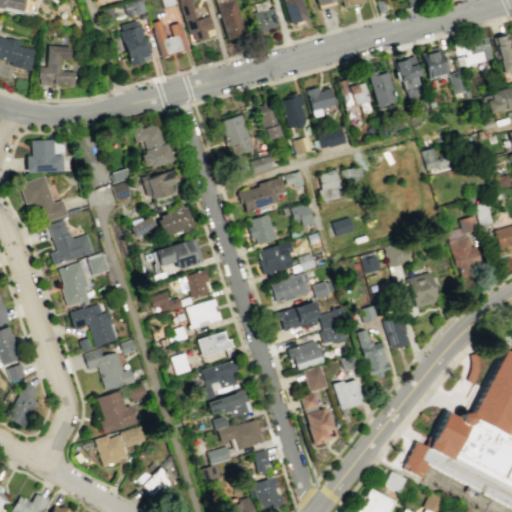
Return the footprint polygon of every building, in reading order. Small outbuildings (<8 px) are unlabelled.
[(22,0),(19,12),(0,8),(0,0),(22,0)] [(130,16),(126,3),(137,0),(141,0),(144,12),(130,16)] [(194,20),(207,16),(213,35),(189,41),(177,0),(190,0),(192,4),(189,4),(194,20)] [(215,3),(225,0),(233,0),(244,36),(226,41),(215,3)] [(281,0),(299,0),(305,18),(289,23),(281,0)] [(339,0),(362,0),(363,2),(342,8),(339,0)] [(251,13),(271,8),(276,26),(256,32),(251,13)] [(117,32),(120,31),(119,25),(134,21),(136,27),(140,26),(148,56),(141,58),(142,62),(127,66),(117,32)] [(168,25),(177,23),(185,51),(176,53),(175,51),(168,53),(169,55),(160,58),(150,23),(159,21),(164,39),(171,37),(168,25)] [(461,64),(459,53),(453,55),(450,44),(456,42),(483,35),(488,57),(461,64)] [(491,38),(501,36),(507,58),(511,57),(511,68),(499,72),(491,38)] [(0,61),(8,63),(7,66),(27,71),(32,50),(16,46),(17,42),(0,37),(0,61)] [(37,67),(44,67),(45,46),(68,48),(68,60),(58,59),(58,71),(72,72),(71,86),(36,84),(37,67)] [(416,53),(435,47),(443,74),(425,79),(416,53)] [(391,57),(410,53),(415,73),(412,74),(415,87),(413,88),(414,94),(404,96),(403,91),(400,92),(391,57)] [(363,72),(381,67),(390,99),(372,104),(363,72)] [(445,73),(456,71),(460,90),(450,92),(445,73)] [(335,79),(357,72),(368,108),(359,110),(356,100),(342,105),(335,79)] [(309,108),(303,87),(315,83),(317,89),(328,86),(332,101),(309,108)] [(489,99),(487,91),(511,84),(511,104),(487,112),(484,100),(489,99)] [(287,126),(279,99),(295,94),(303,121),(287,126)] [(254,107),(267,103),(277,135),(264,139),(254,107)] [(238,111),(250,146),(231,152),(220,117),(238,111)] [(391,131),(387,119),(398,115),(402,127),(391,131)] [(128,126),(138,123),(139,126),(154,121),(161,140),(164,139),(169,157),(146,164),(145,161),(141,163),(137,152),(142,150),(141,147),(143,146),(140,137),(132,140),(128,126)] [(317,147),(313,133),(338,126),(343,142),(326,147),(325,145),(317,147)] [(289,139),(303,135),(308,148),(294,153),(289,139)] [(28,153),(28,137),(51,137),(51,152),(60,152),(61,168),(24,169),(23,153),(28,153)] [(270,160),(266,147),(274,145),(278,157),(270,160)] [(418,149),(430,145),(434,157),(440,156),(442,162),(424,168),(418,149)] [(270,165),(250,171),(247,159),(266,153),(270,165)] [(338,169),(359,164),(361,175),(340,180),(338,169)] [(107,172),(124,167),(127,176),(110,182),(107,172)] [(140,183),(144,195),(149,193),(150,197),(170,191),(168,183),(175,181),(171,167),(143,176),(145,181),(140,183)] [(334,167),(341,194),(321,199),(314,171),(334,167)] [(281,173),(297,168),(301,183),(291,186),(290,181),(284,183),(281,173)] [(16,182),(41,173),(51,201),(60,198),(65,212),(36,221),(29,199),(23,201),(16,182)] [(234,190),(257,184),(256,180),(277,174),(282,189),(273,191),(276,200),(243,209),(240,201),(237,201),(234,190)] [(494,189),(490,178),(504,174),(507,185),(494,189)] [(108,184),(122,180),(126,193),(112,198),(108,184)] [(287,206),(304,200),(311,221),(300,225),(298,218),(292,220),(287,206)] [(478,224),(472,203),(484,200),(490,221),(478,224)] [(160,234),(155,217),(159,216),(157,211),(179,204),(180,207),(185,205),(191,225),(160,234)] [(273,238),(255,243),(253,236),(249,237),(246,226),(249,225),(247,218),(265,212),(273,238)] [(127,226),(147,213),(152,222),(132,234),(127,226)] [(460,231),(456,217),(471,214),(474,228),(460,231)] [(329,221),(347,215),(352,229),(333,235),(329,221)] [(50,265),(89,251),(83,233),(68,238),(61,219),(44,225),(53,250),(46,252),(50,265)] [(492,228),(511,222),(511,242),(497,246),(492,228)] [(287,228),(297,225),(300,232),(290,236),(287,228)] [(308,242),(305,234),(315,230),(318,239),(308,242)] [(469,245),(473,244),(478,260),(469,263),(472,271),(459,275),(456,264),(453,265),(445,239),(465,233),(469,245)] [(151,247),(189,235),(197,259),(175,266),(172,257),(156,262),(151,247)] [(256,248),(263,272),(286,265),(285,261),(288,260),(284,245),(280,247),(278,242),(256,248)] [(388,265),(383,247),(402,242),(407,260),(388,265)] [(299,269),(295,255),(308,251),(313,264),(299,269)] [(358,257),(374,252),(378,266),(362,271),(358,257)] [(84,258),(100,253),(105,269),(89,274),(84,258)] [(55,268),(77,261),(85,286),(81,287),(85,299),(63,306),(57,288),(60,287),(59,284),(60,283),(55,268)] [(181,274),(202,268),(205,279),(203,280),(206,290),(188,296),(181,274)] [(273,300),(306,290),(304,280),(306,280),(304,270),(290,274),(290,273),(268,279),(273,300)] [(406,276),(427,270),(435,300),(414,306),(406,276)] [(326,291),(327,293),(313,297),(309,283),(323,279),(324,282),(329,280),(332,289),(326,291)] [(165,299),(176,295),(178,304),(160,310),(158,304),(149,306),(146,294),(162,290),(165,299)] [(181,306),(211,297),(217,317),(188,327),(181,306)] [(276,310),(311,298),(316,313),(312,314),(314,322),(304,325),(303,322),(282,329),(276,310)] [(99,312),(106,309),(109,320),(107,321),(113,337),(93,343),(87,324),(72,328),(67,311),(96,301),(99,312)] [(356,308),(370,303),(374,317),(360,321),(356,308)] [(319,327),(316,315),(330,311),(329,308),(339,305),(344,321),(319,327)] [(379,318),(397,312),(406,340),(388,346),(379,318)] [(317,330),(338,323),(343,338),(331,343),(330,339),(321,342),(317,330)] [(167,342),(163,330),(180,324),(184,336),(167,342)] [(0,326),(5,325),(17,357),(0,362),(0,326)] [(368,344),(378,341),(387,372),(367,378),(354,331),(364,328),(368,344)] [(201,356),(195,338),(220,329),(226,347),(201,356)] [(75,339),(85,336),(88,346),(79,349),(75,339)] [(117,342),(129,338),(132,349),(120,353),(117,342)] [(284,348),(314,338),(321,360),(294,368),(291,358),(288,359),(284,348)] [(467,413),(501,348),(509,353),(511,347),(511,417),(508,425),(511,427),(511,509),(424,464),(418,476),(399,467),(413,441),(424,447),(443,411),(454,417),(457,412),(462,410),(467,413)] [(120,369),(127,367),(131,379),(102,388),(95,365),(86,368),(81,353),(98,348),(100,355),(114,351),(120,369)] [(173,372),(168,354),(181,351),(186,369),(173,372)] [(197,369),(231,358),(235,370),(231,372),(234,381),(210,388),(208,381),(202,383),(197,369)] [(2,368),(17,363),(22,375),(7,381),(2,368)] [(307,390),(300,370),(320,364),(326,384),(307,390)] [(330,384),(352,377),(359,401),(338,408),(330,384)] [(122,387),(139,381),(144,395),(127,401),(122,387)] [(22,382),(33,388),(28,398),(34,401),(19,426),(2,417),(22,382)] [(198,399),(194,389),(207,384),(211,394),(198,399)] [(203,400),(241,387),(248,409),(228,416),(226,409),(218,411),(217,408),(207,412),(203,400)] [(93,396),(100,418),(97,419),(101,432),(134,421),(128,403),(122,405),(117,388),(93,396)] [(297,396),(312,443),(334,435),(325,405),(317,407),(312,391),(297,396)] [(208,418),(222,413),(225,423),(211,428),(208,418)] [(214,429),(252,417),(260,440),(234,448),(230,437),(218,440),(214,429)] [(92,438),(100,465),(117,460),(116,456),(124,454),(121,446),(142,439),(138,424),(116,431),(117,433),(106,437),(105,434),(92,438)] [(207,463),(203,451),(223,445),(226,457),(207,463)] [(249,453),(262,449),(268,468),(255,472),(249,453)] [(198,467),(213,463),(217,477),(203,481),(198,467)] [(133,478),(154,499),(172,480),(158,466),(149,475),(143,469),(133,478)] [(381,484),(388,471),(403,479),(397,492),(381,484)] [(249,482),(271,475),(280,504),(258,511),(249,482)] [(355,511),(359,506),(361,507),(366,499),(364,498),(368,489),(392,503),(386,511),(355,511)] [(15,495),(6,511),(39,511),(46,499),(33,492),(28,501),(15,495)] [(419,507),(427,493),(441,500),(434,511),(428,511),(423,509),(419,507)] [(244,496),(248,511),(218,511),(216,505),(244,496)]
